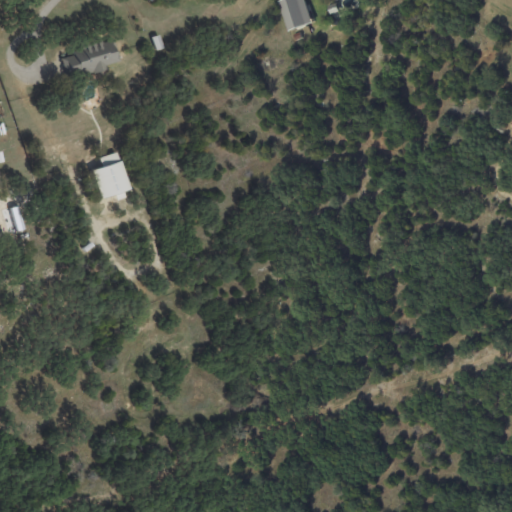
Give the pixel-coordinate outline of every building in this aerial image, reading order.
[(280,0),(287,30),(312,25),(306,0),(280,0)] [(152,37),(159,35),(164,48),(156,50),(152,37)] [(94,73),(93,74),(93,72),(83,75),(82,72),(67,77),(62,58),(74,55),(73,52),(81,49),(80,43),(100,37),(102,43),(113,39),(120,61),(105,65),(106,70),(94,73)] [(493,120),(500,128),(496,131),(489,123),(493,120)] [(128,189),(100,198),(90,170),(101,166),(98,157),(116,151),(129,188),(128,189)]
